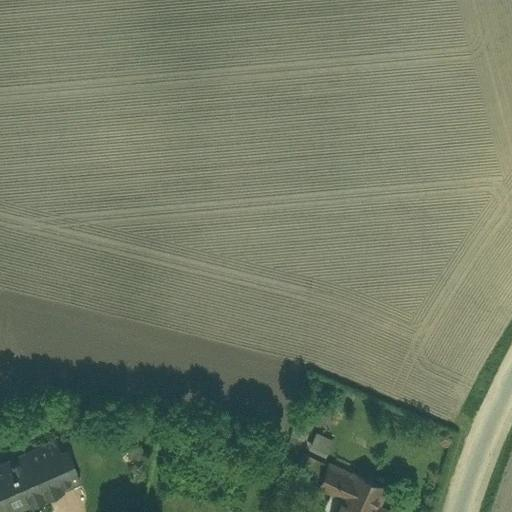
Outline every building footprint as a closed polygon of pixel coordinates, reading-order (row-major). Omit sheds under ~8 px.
[(292,437),(303,440),(306,423),(295,420),(292,437)] [(314,430),(307,447),(325,455),(332,438),(314,430)] [(0,452),(0,506),(62,477),(41,433),(0,452)] [(315,477),(322,460),(302,452),(295,469),(315,477)] [(380,484),(335,461),(308,511),(385,511),(389,507),(373,498),(380,484)]
